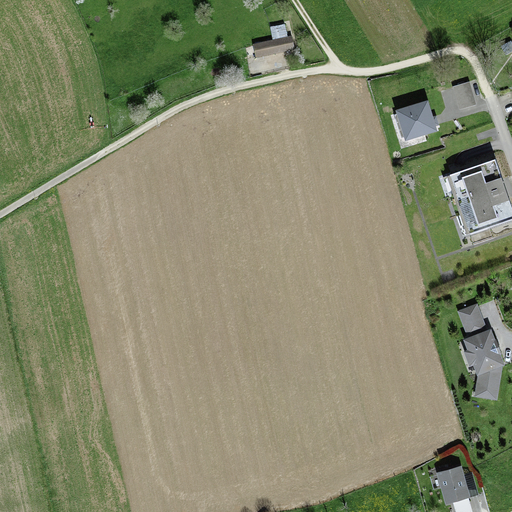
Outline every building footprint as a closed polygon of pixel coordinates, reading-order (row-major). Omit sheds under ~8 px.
[(293,46),(292,38),(255,46),(256,54),(293,46)] [(455,87),(461,108),(476,104),(469,82),(455,87)] [(407,138),(434,129),(426,104),(399,112),(407,138)] [(450,175),(470,234),(511,219),(511,208),(508,198),(493,203),(487,185),(502,180),(495,159),(450,175)] [(461,312),(469,333),(483,328),(475,307),(461,312)] [(478,394),(495,397),(500,367),(499,364),(501,363),(494,342),(493,343),(489,332),(467,341),(471,351),(470,352),(468,357),(469,359),(471,361),(475,361),(480,376),(478,394)] [(440,473),(448,502),(467,496),(459,467),(440,473)] [(471,511),(468,500),(454,504),(456,511),(471,511)]
